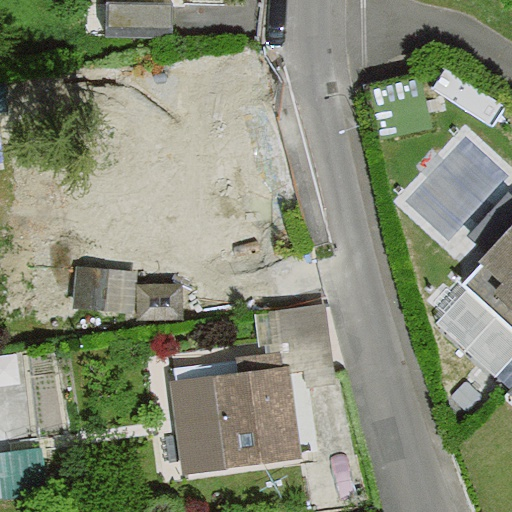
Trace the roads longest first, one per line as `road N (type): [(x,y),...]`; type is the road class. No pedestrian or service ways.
road 1 (residential): [(313,8),(340,188),(394,418),(426,511)]
road 2 (residential): [(511,63),(464,31),(313,8)]
